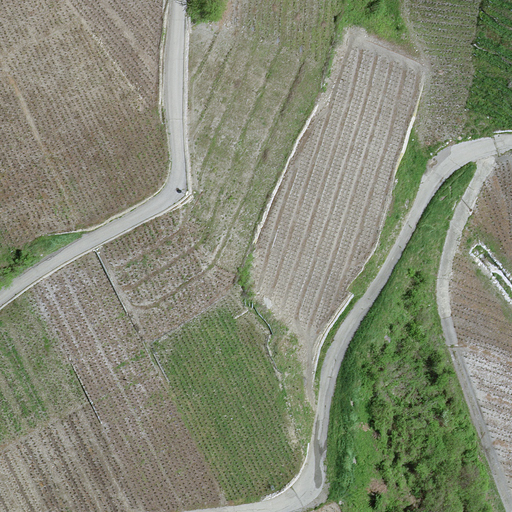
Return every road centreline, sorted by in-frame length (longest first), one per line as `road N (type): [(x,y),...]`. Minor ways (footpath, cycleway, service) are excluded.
road 1 (unclassified): [(239,511),(283,501),(311,470),(342,340),(439,168),(468,148),(511,141)]
road 2 (unclassified): [(178,0),(175,189),(0,299)]
road 3 (track): [(482,146),(488,162),(443,276),(445,317),(511,506)]
